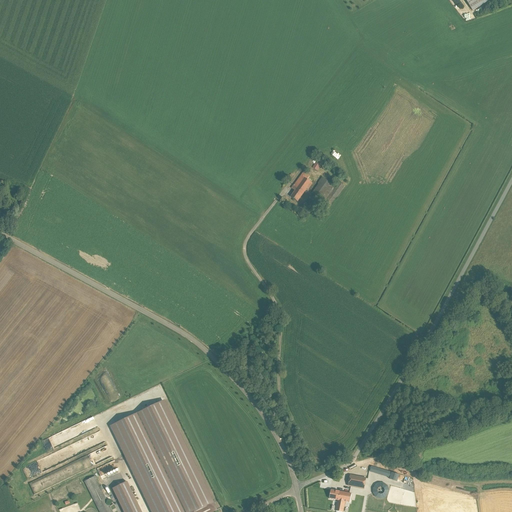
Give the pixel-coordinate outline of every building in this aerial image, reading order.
[(465,0),(472,11),(490,0),(465,0)] [(312,168),(317,171),(325,159),(320,156),(312,168)] [(295,191),(291,197),(298,202),(307,190),(308,190),(312,184),(307,180),(309,177),(303,172),(294,185),(293,185),(291,189),(295,191)] [(326,211),(345,186),(339,182),(335,187),(322,177),(317,184),(318,185),(312,194),(327,205),(323,209),(326,211),(333,202),(326,211)] [(164,401),(110,427),(150,511),(211,511),(215,510),(164,401)] [(94,418),(42,440),(47,451),(57,447),(58,450),(91,436),(92,438),(101,434),(94,418)] [(397,482),(399,475),(371,467),(370,472),(389,478),(389,479),(397,482)] [(366,478),(350,475),(348,486),(364,489),(366,478)] [(112,511),(94,476),(84,482),(98,511),(112,511)] [(140,511),(126,482),(112,489),(123,511),(140,511)] [(380,500),(385,499),(388,495),(389,491),(388,486),(384,484),(379,483),(375,485),(373,489),(373,494),(376,498),(380,500)] [(350,503),(351,494),(331,490),(329,499),(337,501),(335,511),(338,511),(343,511),(345,502),(350,503)]
